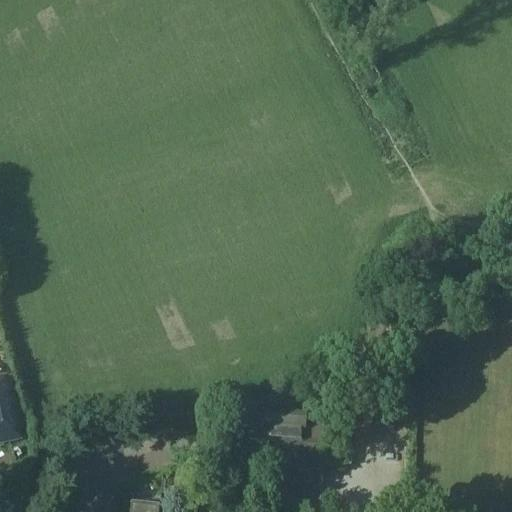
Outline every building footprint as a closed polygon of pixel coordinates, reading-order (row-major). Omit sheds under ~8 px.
[(0,445),(17,442),(11,414),(4,383),(0,383),(0,445)] [(286,415),(250,412),(249,434),(256,434),(255,443),(268,443),(269,435),(284,437),(286,415)] [(300,415),(298,438),(304,438),(306,415),(300,415)] [(229,419),(215,443),(213,460),(216,461),(238,425),(229,419)] [(232,478),(230,495),(298,504),(300,486),(232,478)]
